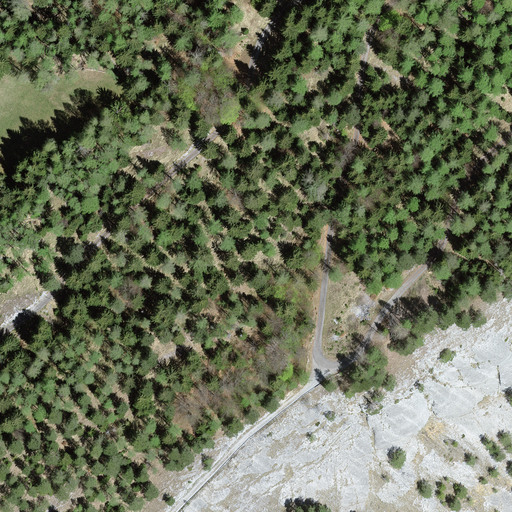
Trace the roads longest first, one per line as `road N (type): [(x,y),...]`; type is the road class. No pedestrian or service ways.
road 1 (track): [(511,130),(482,161),(437,252),(354,356),(335,367),(317,357),(330,206),(356,118),(367,39),(389,0)]
road 2 (track): [(291,0),(263,35),(234,113),(0,337)]
road 3 (track): [(326,366),(239,441),(174,511)]
